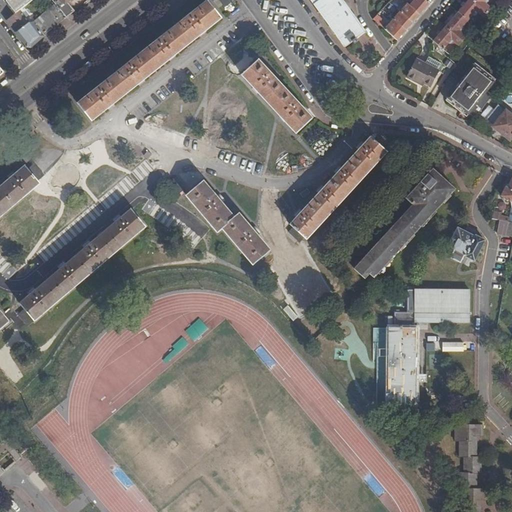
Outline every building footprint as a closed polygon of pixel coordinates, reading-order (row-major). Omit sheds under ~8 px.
[(7,0),(8,0),(5,3),(14,14),(16,13),(33,0),(7,0)] [(51,0),(55,5),(65,18),(88,0),(51,0)] [(230,0),(219,0),(228,11),(235,6),(230,0)] [(310,0),(345,47),(352,42),(353,44),(358,41),(356,39),(366,31),(361,25),(360,26),(351,12),(346,4),(345,4),(342,0),(310,0)] [(430,1),(428,0),(413,0),(409,4),(420,13),(430,1)] [(486,11),(473,0),(467,0),(458,11),(467,20),(472,14),(475,15),(478,11),(483,16),(486,11)] [(473,0),(486,11),(490,8),(485,4),(488,0),(473,0)] [(208,1),(192,13),(207,29),(221,18),(208,1)] [(407,2),(400,10),(412,21),(420,13),(409,4),(407,2)] [(26,46),(32,47),(65,18),(55,5),(34,23),(29,23),(26,25),(16,13),(14,14),(12,16),(7,20),(26,46)] [(400,10),(392,18),(405,29),(412,21),(400,10)] [(458,11),(445,25),(462,40),(465,36),(460,32),(462,29),(462,26),(467,20),(458,11)] [(207,29),(192,13),(167,33),(181,50),(207,29)] [(392,18),(384,28),(397,39),(405,29),(392,18)] [(462,40),(445,25),(433,39),(443,48),(447,43),(450,44),(453,40),(458,44),(462,40)] [(78,103),(92,120),(181,50),(167,33),(78,103)] [(417,56),(406,76),(416,81),(417,78),(424,82),(431,85),(440,69),(417,56)] [(258,58),(242,73),(279,113),(284,87),(258,58)] [(471,65),(449,94),(469,110),(471,106),(474,108),(477,104),(482,108),(492,94),(485,89),(491,80),(471,65)] [(312,116),(284,87),(279,113),(296,132),(312,116)] [(471,106),(469,110),(476,115),(482,108),(477,104),(474,108),(471,106)] [(511,142),(511,121),(495,108),(485,121),(493,127),(491,129),(507,141),(508,140),(511,142)] [(296,214),(298,216),(291,223),(306,237),(387,150),(371,136),(364,144),(362,142),(357,147),(359,149),(342,168),(340,166),(335,171),(337,172),(324,186),(322,185),(318,190),(319,192),(302,211),(300,209),(296,214)] [(489,166),(477,160),(465,173),(476,182),(489,166)] [(33,163),(27,168),(37,180),(44,175),(33,163)] [(0,217),(40,183),(37,180),(27,168),(25,166),(15,175),(13,173),(8,177),(10,179),(0,187),(0,217)] [(432,167),(428,172),(438,180),(442,176),(432,167)] [(406,197),(412,203),(405,211),(420,226),(454,187),(442,176),(438,180),(428,172),(406,197)] [(176,177),(169,182),(179,193),(186,187),(176,177)] [(506,185),(501,194),(511,199),(511,177),(507,186),(506,185)] [(220,232),(224,229),(254,264),(271,249),(257,233),(260,230),(255,226),(253,228),(239,212),(235,216),(222,201),(224,199),(219,195),(218,196),(203,180),(188,194),(220,232)] [(30,295),(20,304),(24,309),(34,321),(146,226),(131,210),(121,218),(119,216),(114,220),(116,223),(91,243),(89,241),(84,246),(85,249),(66,265),(64,263),(59,267),(61,270),(35,291),(33,289),(28,293),(30,295)] [(365,278),(370,273),(374,278),(420,226),(405,211),(353,268),(365,278)] [(503,219),(500,233),(511,235),(511,221),(510,221),(503,219)] [(465,254),(465,255),(474,260),(485,239),(476,234),(476,235),(458,226),(448,245),(465,254)] [(372,341),(376,341),(376,406),(417,406),(417,322),(469,321),(469,288),(416,288),(416,310),(395,310),(395,327),(373,327),(372,341)] [(121,403),(231,317),(385,511),(382,495),(395,493),(400,480),(274,320),(266,326),(263,310),(214,291),(213,292),(204,315),(194,311),(190,306),(203,303),(185,296),(187,299),(179,301),(171,292),(169,298),(164,296),(160,299),(143,303),(137,320),(127,322),(132,328),(103,334),(109,336),(107,341),(112,363),(113,364),(121,403)] [(24,309),(16,315),(27,327),(34,321),(24,309)] [(0,328),(9,321),(0,310),(0,328)] [(441,342),(440,351),(462,351),(462,343),(441,342)] [(465,505),(465,511),(481,511),(481,500),(488,500),(488,489),(478,489),(478,473),(482,473),(482,465),(482,457),(478,457),(477,435),(484,435),(484,424),(457,424),(457,441),(462,441),(462,446),(462,457),(466,457),(467,473),(461,474),(461,505),(465,505)]
